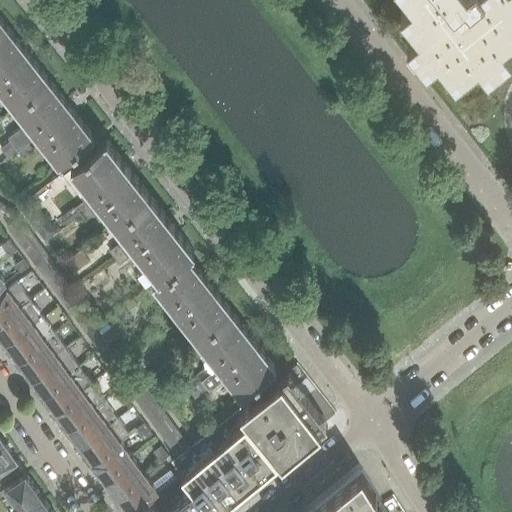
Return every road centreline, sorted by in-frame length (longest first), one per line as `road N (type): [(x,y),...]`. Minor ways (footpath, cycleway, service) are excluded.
road 1 (residential): [(38,0),(369,423)]
road 2 (residential): [(511,225),(337,0)]
road 3 (residential): [(369,423),(511,304)]
road 4 (residential): [(89,511),(0,385)]
road 5 (residential): [(369,423),(260,511)]
